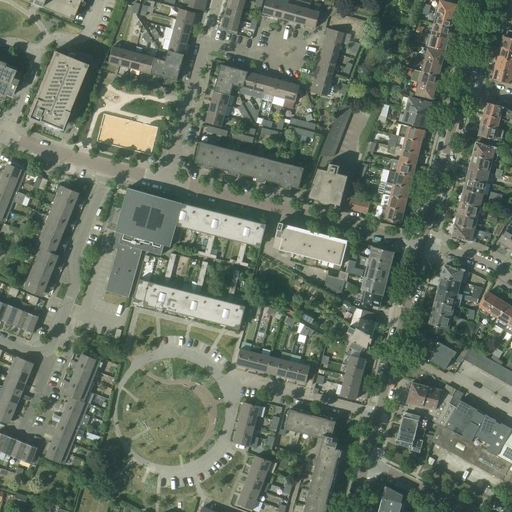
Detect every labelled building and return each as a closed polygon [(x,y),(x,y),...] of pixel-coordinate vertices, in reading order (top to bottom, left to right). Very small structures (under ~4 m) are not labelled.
[(22,0),(35,5),(71,20),(79,1),(81,1),(81,0),(22,0)] [(207,0),(206,0),(190,0),(188,7),(204,11),(207,0)] [(228,0),(227,6),(243,10),(245,0),(228,0)] [(266,0),(263,14),(274,17),(278,1),(278,0),(266,0)] [(278,0),(278,1),(274,17),(284,19),(288,4),(289,0),(278,0)] [(284,19),(294,22),(299,6),(300,1),(296,0),(289,0),(288,4),(284,19)] [(437,7),(436,12),(454,17),(456,11),(458,11),(458,8),(457,7),(457,5),(441,1),(439,7),(437,7)] [(309,9),(305,25),(316,28),(320,12),(319,12),(321,4),(315,3),(313,10),(309,9)] [(224,16),(240,21),(243,10),(227,6),(224,16)] [(309,9),(299,6),(294,22),(305,25),(309,9)] [(196,13),(180,8),(177,19),(193,24),(196,13)] [(436,18),(435,24),(451,28),(452,27),(454,26),(454,23),(453,22),(454,17),(436,12),(434,17),(436,18)] [(237,32),(240,21),(224,16),(221,27),(237,32)] [(174,30),(190,34),(193,24),(177,19),(174,30)] [(430,35),(437,36),(449,39),(450,34),(452,34),(453,31),(451,29),(451,28),(435,24),(433,30),(431,29),(430,35)] [(168,28),(165,39),(171,40),(187,45),(190,34),(174,30),(168,28)] [(325,39),(341,44),(344,33),(328,28),(325,39)] [(504,36),(504,37),(502,38),(501,42),(503,43),(502,47),(511,49),(511,30),(508,30),(506,37),(504,36)] [(437,36),(430,35),(428,40),(430,40),(429,46),(446,51),(446,49),(448,48),(449,46),(447,44),(449,39),(437,36)] [(325,39),(322,50),(338,54),(341,44),(325,39)] [(168,51),(184,55),(187,45),(171,40),(168,51)] [(120,65),(124,50),(113,47),(109,63),(120,65)] [(511,49),(502,47),(500,52),(499,52),(498,56),(499,57),(499,58),(511,61),(511,49)] [(444,55),(445,53),(428,49),(427,54),(424,54),(423,60),(442,64),(443,59),(445,59),(446,56),(444,55)] [(130,68),(135,52),(124,50),(120,65),(130,68)] [(322,50),(319,60),(335,64),(338,54),(322,50)] [(53,51),(35,98),(34,98),(32,103),(27,117),(37,122),(38,120),(60,130),(68,112),(68,111),(86,64),(53,51)] [(166,61),(156,58),(151,74),(177,81),(184,55),(168,51),(166,61)] [(141,71),(145,55),(135,52),(130,68),(141,71)] [(141,71),(151,74),(156,58),(145,55),(141,71)] [(424,65),(422,72),(439,76),(439,74),(441,74),(442,71),(440,70),(442,64),(423,60),(417,58),(410,57),(404,55),(403,60),(424,65)] [(497,64),(496,68),(511,72),(511,61),(499,58),(498,58),(497,59),(496,63),(497,64)] [(319,60),(317,71),(333,75),(335,64),(319,60)] [(0,101),(1,102),(5,95),(10,97),(21,73),(15,70),(16,68),(5,64),(5,63),(0,61),(0,101)] [(233,85),(243,88),(248,72),(222,64),(214,91),(230,95),(233,85)] [(511,72),(496,68),(493,79),(511,84),(511,72)] [(438,77),(439,76),(422,72),(414,70),(413,75),(413,76),(412,81),(417,82),(436,87),(437,82),(439,81),(440,79),(438,77)] [(317,71),(314,81),(330,85),(333,75),(317,71)] [(258,74),(248,72),(243,88),(254,90),(258,74)] [(268,77),(258,74),(254,90),(264,93),(268,77)] [(264,93),(274,96),(279,80),(268,77),(264,93)] [(274,96),(285,99),(289,83),(279,80),(274,96)] [(327,96),(330,85),(314,81),(311,92),(327,96)] [(434,92),(436,87),(417,82),(416,88),(418,88),(416,94),(412,93),(410,98),(431,103),(432,98),(433,99),(433,97),(435,97),(436,94),(434,92)] [(300,86),(289,83),(285,99),(283,106),(294,109),(300,86)] [(228,105),(230,95),(214,91),(212,101),(228,105)] [(410,98),(407,110),(428,115),(430,110),(431,109),(432,107),(431,105),(432,104),(431,103),(410,98)] [(250,100),(245,103),(249,111),(256,123),(259,114),(255,108),(250,100)] [(209,111),(225,116),(228,105),(212,101),(209,111)] [(511,111),(509,110),(504,107),(489,103),(486,105),(486,106),(485,107),(484,111),(484,112),(484,114),(501,118),(507,121),(509,122),(511,116),(511,111)] [(243,105),(238,108),(245,121),(253,123),(243,105)] [(334,156),(353,107),(340,106),(320,156),(334,156)] [(401,113),(399,120),(425,127),(426,126),(427,125),(428,122),(427,121),(428,115),(407,110),(405,115),(401,113)] [(222,127),(225,116),(209,111),(206,122),(222,127)] [(482,123),(481,124),(499,129),(500,123),(506,124),(507,121),(501,118),(484,114),(483,117),(482,118),(481,122),(482,123)] [(379,115),(377,121),(386,124),(388,117),(379,115)] [(279,118),(277,128),(282,130),(285,120),(279,118)] [(295,125),(315,130),(316,124),(296,119),(295,125)] [(398,135),(406,137),(422,141),(425,130),(409,126),(401,124),(398,135)] [(498,140),(502,141),(504,130),(499,129),(481,124),(481,125),(480,126),(479,129),(480,130),(478,135),(498,140)] [(227,137),(228,131),(208,126),(207,132),(227,137)] [(313,138),(314,132),(289,126),(288,132),(313,138)] [(261,133),(281,138),(282,133),(262,128),(261,133)] [(233,144),(240,146),(242,140),(252,143),(254,137),(234,132),(232,140),(233,141),(232,142),(233,142),(233,144)] [(477,143),(497,147),(498,140),(478,135),(477,143)] [(422,141),(406,137),(403,149),(419,153),(422,141)] [(221,169),(227,148),(201,142),(195,162),(206,165),(205,168),(211,170),(211,167),(221,169)] [(495,152),(497,147),(477,143),(475,148),(474,149),(473,152),(474,153),(473,154),(493,159),(497,160),(499,153),(495,152)] [(227,148),(221,169),(231,172),(230,175),(236,176),(237,173),(247,176),(252,155),(227,148)] [(416,165),(419,153),(403,149),(400,160),(416,165)] [(471,166),(490,171),(493,159),(473,154),(473,156),(472,157),(471,160),(472,161),(471,166)] [(252,155),(247,176),(257,178),(257,181),(262,183),(263,180),(273,182),(278,161),(252,155)] [(416,165),(400,160),(397,172),(413,176),(416,165)] [(278,161),(273,182),(283,185),(282,188),(288,189),(289,186),(299,189),(304,168),(278,161)] [(321,169),(310,197),(340,204),(347,176),(338,174),(340,166),(329,163),(327,171),(321,169)] [(2,170),(1,174),(22,182),(25,173),(26,171),(10,165),(8,164),(5,171),(2,170)] [(468,177),(467,178),(487,183),(490,171),(471,166),(469,171),(468,172),(467,176),(468,177)] [(389,170),(386,182),(410,188),(411,183),(412,183),(413,182),(413,181),(413,180),(413,179),(413,178),(413,177),(413,176),(397,172),(389,170)] [(0,177),(2,178),(0,182),(0,184),(1,185),(18,192),(22,182),(1,174),(0,175),(0,177)] [(44,191),(46,186),(48,180),(43,178),(40,183),(38,189),(44,191)] [(465,190),(484,195),(487,183),(467,178),(466,179),(465,183),(466,184),(465,190)] [(383,193),(391,195),(407,199),(410,188),(386,182),(383,193)] [(0,196),(14,202),(21,205),(21,204),(27,207),(30,198),(25,195),(18,192),(1,185),(0,184),(0,196)] [(61,185),(57,196),(80,206),(82,202),(81,199),(78,198),(80,193),(77,192),(61,185)] [(117,249),(114,262),(106,291),(129,297),(143,250),(162,255),(165,245),(171,247),(172,241),(177,225),(183,203),(128,188),(124,202),(116,231),(113,242),(108,241),(107,245),(112,246),(111,248),(117,249)] [(361,192),(354,190),(352,198),(358,199),(359,200),(361,192)] [(462,200),(462,201),(481,206),(484,195),(465,190),(463,194),(462,195),(461,198),(462,200)] [(404,211),(407,199),(391,195),(383,193),(381,205),(383,205),(388,207),(404,211)] [(0,207),(10,212),(14,202),(0,196),(0,207)] [(57,196),(53,206),(69,213),(71,214),(73,209),(77,211),(79,210),(80,206),(57,196)] [(349,209),(355,210),(358,199),(352,198),(349,209)] [(355,210),(361,212),(364,201),(359,200),(358,199),(355,210)] [(364,201),(361,212),(368,213),(370,202),(364,201)] [(459,213),(478,218),(481,206),(462,201),(460,202),(459,206),(460,208),(459,213)] [(183,227),(197,231),(202,208),(183,203),(177,225),(183,227)] [(404,211),(388,207),(383,205),(380,217),(385,218),(385,219),(386,221),(389,222),(391,221),(391,220),(401,223),(404,211)] [(53,206),(49,216),(72,226),(74,221),(73,219),(70,218),(71,214),(69,213),(53,206)] [(0,220),(5,222),(10,212),(0,207),(0,220)] [(234,216),(220,213),(202,208),(197,231),(210,234),(215,235),(229,239),(234,216)] [(455,222),(456,224),(476,229),(478,218),(459,213),(457,217),(456,218),(455,222)] [(49,216),(44,226),(61,233),(63,234),(65,229),(68,231),(70,230),(72,226),(49,216)] [(267,224),(234,216),(229,239),(242,242),(247,243),(255,245),(256,243),(261,244),(267,224)] [(499,241),(508,246),(511,239),(511,219),(510,223),(499,241)] [(286,227),(287,224),(284,223),(280,222),(273,248),(342,265),(348,243),(286,227)] [(454,231),(453,236),(472,241),(474,237),(477,238),(479,231),(476,229),(456,224),(455,225),(454,226),(453,230),(454,231)] [(493,234),(499,236),(505,225),(498,224),(493,234)] [(172,241),(176,242),(180,243),(183,227),(177,225),(172,241)] [(44,226),(40,236),(64,246),(66,241),(65,239),(61,238),(63,234),(61,233),(44,226)] [(34,233),(28,231),(26,236),(32,239),(34,233)] [(199,251),(198,254),(216,259),(217,256),(211,254),(215,235),(210,234),(205,253),(199,251)] [(40,236),(36,247),(40,249),(53,253),(55,254),(57,249),(60,251),(62,250),(64,246),(40,236)] [(230,259),(230,262),(248,267),(249,264),(242,262),(247,243),(242,242),(237,261),(230,259)] [(394,252),(374,247),(371,259),(391,264),(392,258),(394,257),(394,256),(393,254),(394,252)] [(40,249),(36,259),(59,268),(61,264),(60,262),(57,261),(59,256),(56,255),(55,254),(53,253),(40,249)] [(171,253),(169,261),(163,285),(169,286),(177,254),(171,253)] [(388,279),(387,277),(391,264),(371,259),(367,258),(365,265),(369,266),(366,277),(386,283),(386,281),(388,280),(388,279)] [(36,259),(32,269),(48,275),(51,276),(52,272),(56,274),(58,273),(59,268),(36,259)] [(195,293),(200,294),(209,263),(203,261),(195,293)] [(443,271),(442,275),(443,276),(442,277),(462,282),(465,283),(467,275),(469,276),(470,272),(465,270),(445,265),(444,271),(443,271)] [(32,269),(28,279),(51,288),(53,284),(52,282),(49,281),(51,276),(48,275),(32,269)] [(227,301),(232,303),(240,271),(235,269),(227,301)] [(339,278),(336,277),(327,275),(323,288),(330,292),(333,288),(342,294),(347,281),(344,280),(339,278)] [(362,290),(365,290),(383,295),(384,289),(386,288),(386,286),(385,285),(386,283),(366,277),(362,290)] [(441,284),(439,289),(459,294),(462,282),(442,277),(442,278),(441,279),(440,282),(441,284)] [(28,279),(23,289),(40,296),(42,297),(44,292),(47,293),(50,292),(51,288),(28,279)] [(175,288),(169,286),(163,285),(139,279),(134,302),(169,310),(175,288)] [(483,288),(474,286),(472,297),(478,299),(483,288)] [(195,293),(175,288),(169,310),(204,319),(210,297),(200,294),(195,293)] [(437,295),(436,298),(437,300),(436,301),(456,305),(460,307),(463,295),(459,294),(439,289),(438,294),(437,295)] [(380,305),(381,305),(383,301),(381,300),(383,295),(365,290),(361,302),(380,306),(380,305)] [(487,315),(489,312),(498,298),(488,292),(480,306),(479,311),(487,315)] [(232,303),(227,301),(210,297),(204,319),(234,327),(235,324),(241,326),(246,306),(232,303)] [(507,304),(498,298),(489,312),(498,317),(507,304)] [(8,305),(0,301),(0,320),(1,321),(8,305)] [(435,307),(433,312),(453,317),(456,305),(436,301),(435,302),(434,306),(435,307)] [(507,323),(511,314),(511,306),(507,304),(498,317),(494,324),(503,329),(507,323)] [(18,309),(8,305),(1,321),(11,325),(18,309)] [(351,325),(359,329),(372,336),(376,321),(375,321),(377,314),(363,310),(358,308),(355,313),(351,325)] [(28,313),(18,309),(11,325),(21,329),(28,313)] [(431,324),(429,332),(445,336),(447,328),(450,329),(453,317),(433,312),(432,317),(431,318),(430,321),(431,323),(430,324),(431,324)] [(39,317),(28,313),(21,329),(32,334),(39,317)] [(511,335),(511,314),(507,323),(503,329),(511,335)] [(465,327),(467,321),(456,318),(454,324),(465,327)] [(306,336),(307,334),(310,329),(304,325),(299,334),(306,336)] [(369,349),(371,343),(372,343),(374,339),(372,337),(372,336),(359,329),(351,325),(347,333),(351,335),(349,340),(350,340),(348,345),(363,352),(366,347),(369,349)] [(335,329),(332,335),(340,339),(343,332),(335,329)] [(439,342),(439,343),(437,341),(434,342),(432,345),(433,348),(435,349),(429,360),(446,369),(448,364),(451,365),(455,357),(454,357),(457,352),(439,342)] [(484,342),(479,349),(486,354),(491,346),(484,342)] [(463,359),(468,362),(474,351),(469,348),(463,359)] [(247,367),(251,352),(240,349),(236,365),(247,367)] [(480,354),(475,351),(474,351),(468,362),(474,365),(480,354)] [(251,352),(247,367),(256,370),(260,354),(251,352)] [(75,358),(73,362),(96,372),(101,361),(84,355),(82,354),(80,358),(77,357),(75,358)] [(270,357),(260,354),(256,370),(266,372),(270,357)] [(485,357),(481,355),(480,354),(474,365),(479,368),(485,357)] [(493,354),(490,360),(491,360),(492,361),(496,363),(499,357),(493,354)] [(351,355),(348,366),(364,370),(366,359),(351,355)] [(15,356),(11,366),(32,375),(33,371),(31,370),(34,364),(31,363),(22,359),(15,356)] [(270,357),(266,372),(276,375),(280,359),(270,357)] [(479,368),(484,371),(490,360),(485,357),(479,368)] [(290,362),(280,359),(276,375),(286,377),(290,362)] [(496,363),(492,361),(490,360),(484,371),(489,374),(496,363)] [(73,362),(71,366),(72,368),(75,369),(74,374),(76,375),(92,382),(96,372),(73,362)] [(290,362),(286,377),(296,380),(300,364),(290,362)] [(489,374),(495,377),(501,366),(496,363),(489,374)] [(310,367),(300,364),(296,380),(306,383),(310,367)] [(11,366),(7,377),(23,383),(25,384),(28,378),(30,379),(32,375),(11,366)] [(361,380),(364,370),(348,366),(346,376),(361,380)] [(495,377),(500,380),(506,369),(501,366),(495,377)] [(500,380),(505,383),(511,372),(506,369),(500,380)] [(66,378),(65,382),(88,392),(92,382),(76,375),(74,374),(72,378),(68,377),(66,378)] [(361,380),(346,376),(343,386),(359,390),(361,380)] [(7,377),(2,387),(24,395),(25,391),(23,390),(25,384),(23,383),(7,377)] [(65,382),(63,386),(64,388),(66,389),(67,390),(65,395),(68,396),(70,397),(73,398),(84,402),(88,392),(65,382)] [(461,401),(441,389),(413,382),(410,383),(408,389),(411,391),(407,403),(408,403),(407,407),(421,414),(429,418),(438,423),(445,427),(457,407),(461,401)] [(356,400),(359,390),(343,386),(340,396),(356,400)] [(2,387),(0,392),(0,397),(15,403),(17,404),(20,398),(22,399),(24,395),(2,387)] [(0,397),(0,408),(16,415),(17,411),(15,410),(17,404),(15,403),(0,397)] [(65,402),(63,406),(85,415),(89,404),(84,402),(73,398),(70,397),(68,403),(65,402)] [(457,407),(445,427),(471,441),(485,416),(486,415),(477,410),(461,401),(457,407)] [(244,402),(242,412),(257,416),(260,406),(244,402)] [(64,411),(62,417),(64,418),(81,425),(85,415),(63,406),(62,410),(64,411)] [(425,434),(429,418),(421,414),(407,407),(407,406),(401,428),(425,434)] [(0,408),(0,421),(7,424),(9,425),(12,418),(14,419),(16,415),(0,408)] [(324,445),(307,511),(324,511),(341,449),(336,448),(339,438),(332,436),(336,421),(290,409),(286,425),(328,436),(326,446),(324,445)] [(242,412),(239,422),(255,426),(257,416),(242,412)] [(495,421),(495,420),(486,415),(485,416),(471,441),(478,445),(498,456),(504,444),(511,429),(502,424),(501,425),(495,421)] [(57,422),(55,426),(77,435),(81,425),(64,418),(62,417),(59,423),(57,422)] [(255,426),(239,422),(237,432),(252,436),(255,426)] [(478,445),(471,441),(445,427),(438,423),(434,436),(432,442),(469,462),(478,445)] [(56,431),(54,437),(56,438),(72,445),(77,435),(55,426),(54,430),(56,431)] [(432,444),(432,442),(434,436),(425,434),(401,428),(397,443),(411,446),(410,450),(420,452),(423,441),(432,444)] [(511,429),(504,444),(498,456),(511,463),(511,429)] [(88,432),(86,437),(97,442),(99,437),(88,432)] [(250,446),(252,436),(237,432),(234,442),(250,446)] [(17,440),(7,436),(1,452),(11,456),(17,440)] [(49,442),(48,446),(68,455),(72,445),(56,438),(54,437),(51,443),(49,442)] [(27,444),(17,440),(11,456),(21,460),(27,444)] [(273,445),(274,441),(268,440),(266,448),(272,449),(273,445)] [(27,444),(21,460),(31,464),(36,466),(40,457),(37,456),(35,455),(38,448),(27,444)] [(511,466),(511,463),(498,456),(478,445),(469,462),(502,480),(504,481),(511,466)] [(48,451),(45,458),(48,459),(64,465),(68,455),(48,446),(46,450),(48,451)] [(256,455),(252,466),(268,471),(273,473),(277,463),(256,455)] [(313,474),(315,466),(306,464),(304,472),(313,474)] [(252,466),(249,475),(264,481),(268,471),(252,466)] [(16,474),(15,478),(21,480),(23,476),(24,470),(18,468),(16,474)] [(264,481),(249,475),(245,484),(260,490),(264,481)] [(245,484),(242,494),(257,500),(260,490),(245,484)] [(403,495),(386,486),(383,497),(403,502),(405,503),(406,501),(402,500),(403,495)] [(253,510),(257,500),(242,494),(238,504),(253,510)] [(403,511),(400,511),(403,502),(383,497),(380,508),(395,511),(403,511)]
